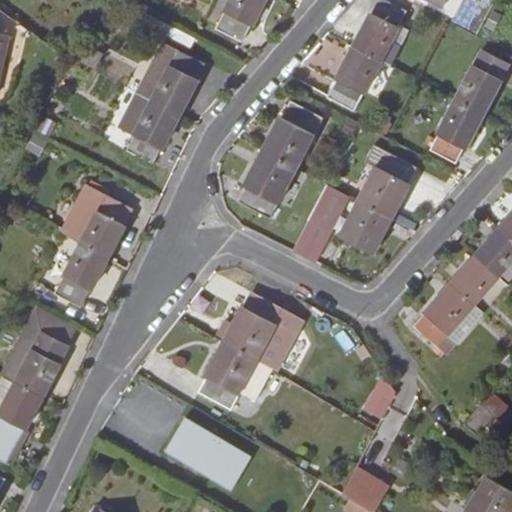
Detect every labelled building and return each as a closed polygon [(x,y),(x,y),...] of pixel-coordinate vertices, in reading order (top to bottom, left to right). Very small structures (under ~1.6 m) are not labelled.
[(264,0),(230,0),(216,29),(242,42),(251,25),(252,25),(264,0)] [(391,66),(409,29),(399,23),(406,10),(387,0),(378,0),(354,46),(380,60),(391,66)] [(0,75),(9,35),(1,33),(0,33),(0,75)] [(72,57),(83,43),(75,38),(65,52),(72,57)] [(180,114),(198,80),(196,79),(205,63),(163,42),(138,92),(180,114)] [(354,111),(380,60),(354,46),(328,97),(354,111)] [(88,47),(78,59),(95,68),(102,53),(88,47)] [(483,114),(502,80),(500,79),(509,63),(482,50),(456,99),(483,114)] [(180,114),(138,92),(120,126),(135,134),(126,151),(152,164),(161,146),(163,147),(180,114)] [(483,114),(456,99),(430,150),(456,163),(465,146),(466,147),(483,114)] [(323,118),(290,100),(263,151),(295,167),(313,133),(315,134),(323,118)] [(41,116),(35,128),(49,136),(56,123),(41,116)] [(417,167),(375,144),(365,162),(376,168),(359,201),(341,235),(373,252),(391,218),(417,167)] [(270,218),(279,202),(277,201),(295,167),(263,151),(245,185),(246,185),(238,202),(270,218)] [(108,258),(125,224),(124,223),(132,207),(87,184),(62,232),(82,243),(108,258)] [(511,214),(500,228),(511,238),(511,214)] [(326,230),(308,221),(293,250),(311,259),(326,230)] [(475,256),(498,276),(511,260),(511,238),(500,228),(475,256)] [(91,291),(108,258),(82,243),(55,294),(81,307),(90,291),(91,291)] [(473,303),(498,276),(475,256),(451,283),(473,303)] [(449,332),(459,340),(483,311),(473,303),(451,283),(415,326),(437,345),(449,332)] [(274,324),(276,325),(285,309),(253,291),(244,307),(243,307),(224,341),(256,358),(274,324)] [(42,332),(52,314),(35,306),(0,374),(16,382),(42,332)] [(68,345),(77,327),(52,314),(42,332),(68,345)] [(68,345),(42,332),(16,382),(43,396),(68,345)] [(447,354),(459,340),(449,332),(437,345),(447,354)] [(255,399),(272,368),(256,358),(224,341),(206,374),(208,374),(199,392),(232,409),(241,392),(255,399)] [(375,376),(362,409),(382,417),(396,384),(375,376)] [(0,413),(0,460),(6,463),(24,429),(26,430),(43,396),(16,382),(15,384),(3,378),(0,384),(0,413)] [(494,414),(505,401),(493,390),(481,403),(494,414)] [(481,403),(463,424),(476,435),(494,414),(481,403)] [(252,455),(185,417),(165,452),(232,490),(252,455)] [(356,466),(342,492),(373,511),(389,485),(356,466)] [(511,511),(511,490),(488,476),(468,509),(473,511),(511,511)]
